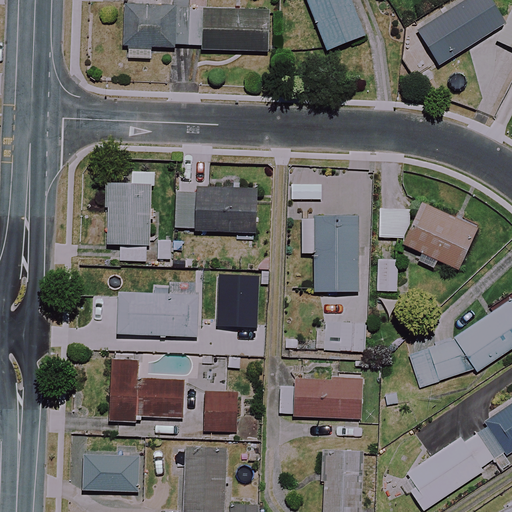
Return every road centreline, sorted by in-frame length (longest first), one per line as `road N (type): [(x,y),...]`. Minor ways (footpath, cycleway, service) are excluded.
road 1 (residential): [(32,117),(386,131),(453,145),(511,175)]
road 2 (tertiary): [(20,336),(32,117)]
road 3 (tertiary): [(14,511),(20,336)]
